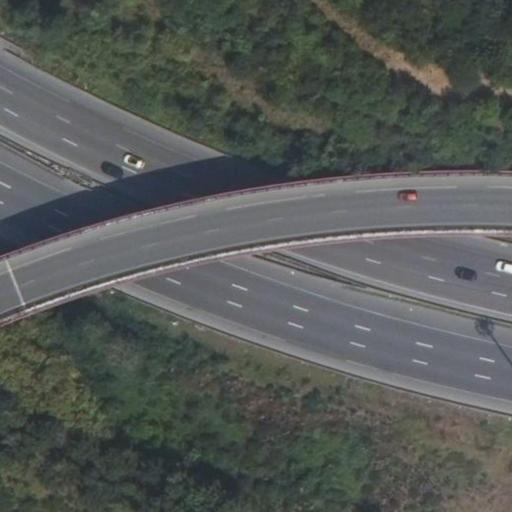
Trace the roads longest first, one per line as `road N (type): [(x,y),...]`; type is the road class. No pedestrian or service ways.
road 1 (motorway): [(511,290),(318,235),(112,152),(0,93)]
road 2 (motorway): [(0,193),(290,316),(511,375)]
road 3 (motorway): [(511,207),(414,205),(225,227),(0,293)]
